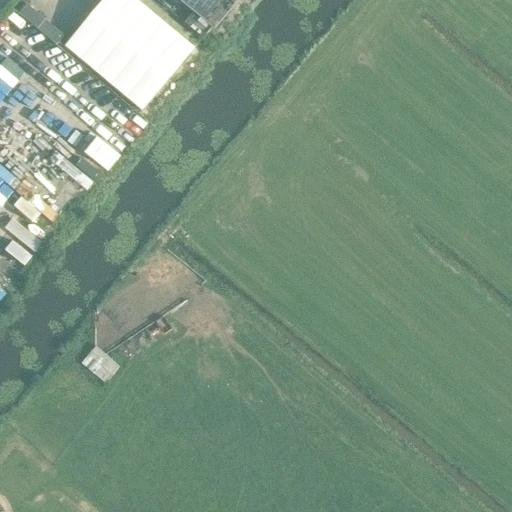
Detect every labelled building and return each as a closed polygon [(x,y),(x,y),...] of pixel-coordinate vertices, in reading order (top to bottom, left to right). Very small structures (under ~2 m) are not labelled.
[(136,0),(104,0),(66,46),(143,111),(195,49),(136,0)] [(178,0),(213,29),(236,0),(178,0)] [(30,2),(23,12),(60,41),(67,32),(30,2)] [(511,25),(498,42),(511,53),(511,25)] [(511,283),(436,219),(382,283),(511,392),(511,283)] [(120,367),(96,347),(82,363),(105,383),(120,367)]
